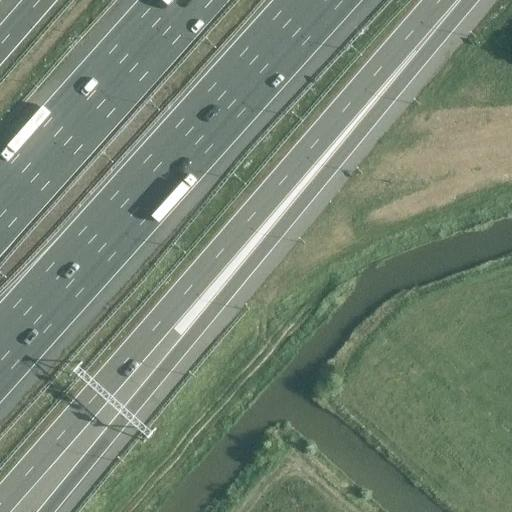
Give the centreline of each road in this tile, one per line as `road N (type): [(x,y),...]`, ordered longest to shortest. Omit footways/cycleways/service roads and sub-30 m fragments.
road 1 (motorway): [(0,502),(447,0)]
road 2 (motorway): [(46,511),(455,0)]
road 3 (motorway): [(0,354),(317,0)]
road 4 (motorway): [(185,0),(0,207)]
